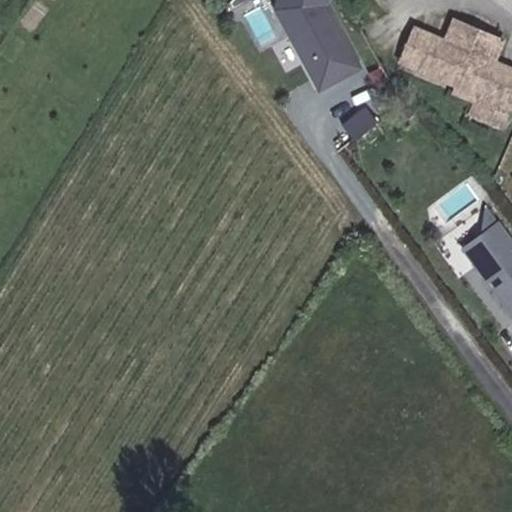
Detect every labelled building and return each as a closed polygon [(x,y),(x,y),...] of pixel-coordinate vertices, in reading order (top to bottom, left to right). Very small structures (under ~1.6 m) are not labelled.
[(386,57),(354,0),(303,0),(342,69),(350,64),(356,74),(386,57)] [(511,13),(506,11),(503,18),(490,12),(493,6),(477,0),(470,0),(463,17),(436,8),(422,41),(480,63),(509,75),(503,91),(511,94),(511,13)] [(289,64),(300,59),(292,40),(281,45),(289,64)] [(356,74),(350,64),(342,69),(347,79),(356,74)] [(511,224),(493,239),(511,264),(511,224)]
